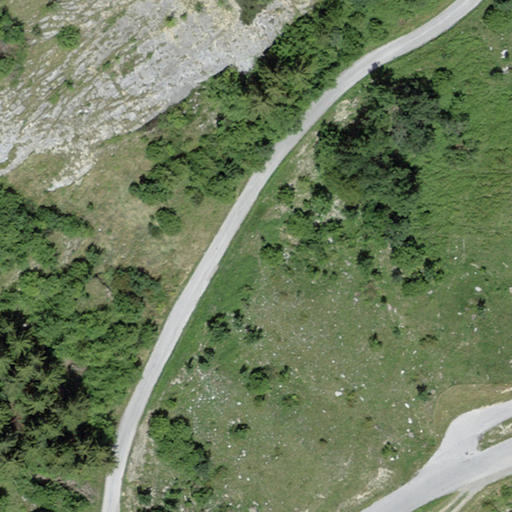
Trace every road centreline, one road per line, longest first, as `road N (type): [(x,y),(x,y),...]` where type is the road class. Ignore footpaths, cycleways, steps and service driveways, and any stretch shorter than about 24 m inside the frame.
road 1 (unclassified): [(109,511),(137,409),(263,179),(354,77),(473,0)]
road 2 (unclassified): [(395,511),(511,458)]
